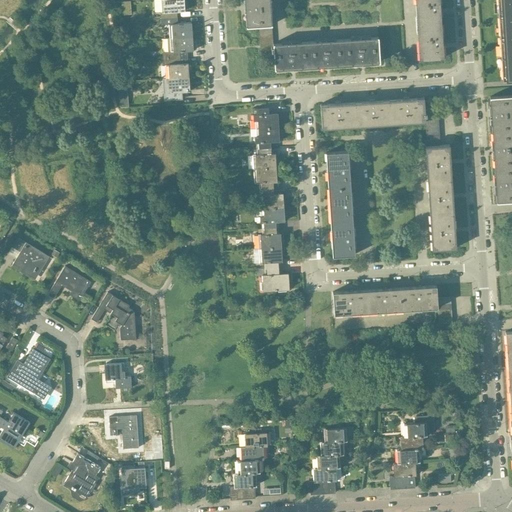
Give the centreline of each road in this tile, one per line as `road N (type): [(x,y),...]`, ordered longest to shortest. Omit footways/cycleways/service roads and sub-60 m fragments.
road 1 (residential): [(481,266),(315,275),(302,92)]
road 2 (residential): [(22,495),(73,406),(71,344),(0,299)]
road 3 (residential): [(496,498),(481,266)]
road 4 (residential): [(481,266),(471,79)]
road 5 (residential): [(302,92),(218,96),(212,0)]
road 6 (residential): [(307,511),(451,503)]
road 7 (residential): [(375,23),(278,29),(276,0)]
